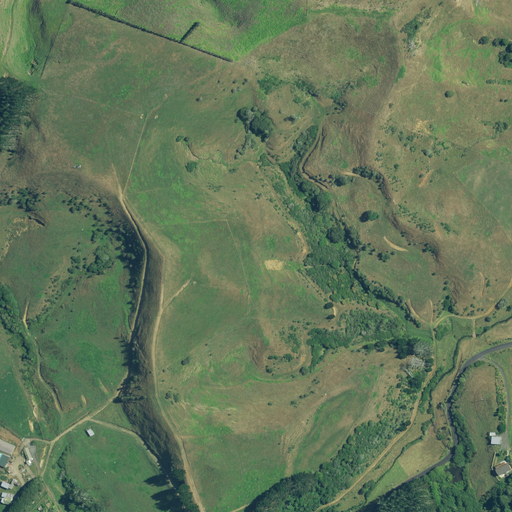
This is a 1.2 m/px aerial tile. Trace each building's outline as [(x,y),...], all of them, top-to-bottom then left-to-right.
[(25,450),(29,459),(28,459),(30,466),(33,465),(31,460),(34,459),(29,447),(25,449),(25,450)] [(10,457),(4,454),(0,462),(0,464),(6,467),(10,457)] [(504,467),(498,469),(501,475),(507,472),(507,473),(509,472),(511,470),(511,466),(510,463),(503,466),(504,467)] [(18,482),(16,481),(16,480),(8,477),(6,481),(4,480),(3,483),(4,483),(3,486),(10,489),(10,488),(12,489),(13,487),(14,488),(15,486),(14,485),(15,483),(17,485),(18,482)] [(4,496),(4,497),(3,502),(5,502),(4,503),(12,505),(14,494),(7,493),(4,492),(3,496),(4,496)]
